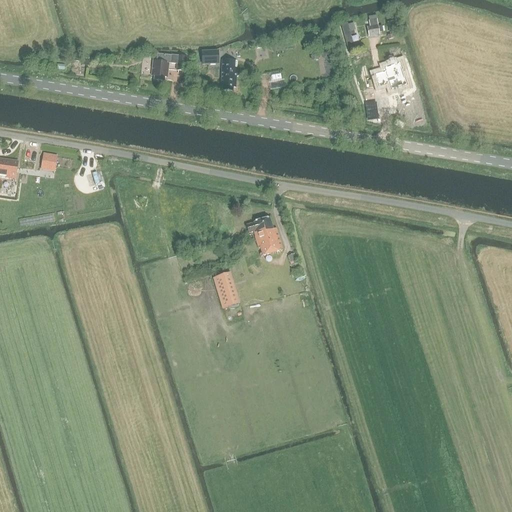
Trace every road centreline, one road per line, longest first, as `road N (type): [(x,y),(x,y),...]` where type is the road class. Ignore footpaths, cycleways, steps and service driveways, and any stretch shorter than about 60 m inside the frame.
road 1 (unclassified): [(511,226),(0,137)]
road 2 (tertiary): [(511,163),(0,77)]
